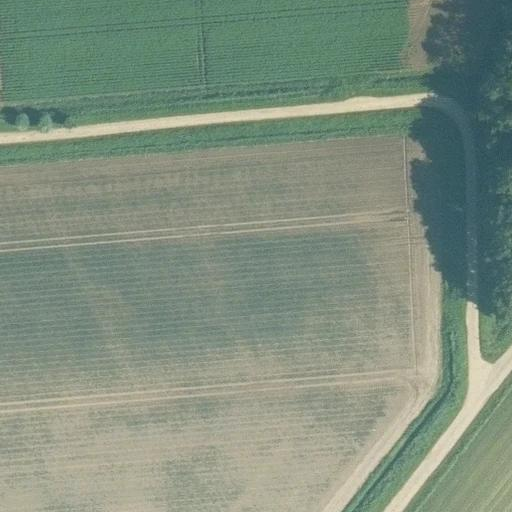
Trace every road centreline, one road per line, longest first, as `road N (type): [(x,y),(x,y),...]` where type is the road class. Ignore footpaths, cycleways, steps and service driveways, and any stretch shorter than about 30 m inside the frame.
road 1 (unclassified): [(471,406),(466,145),(453,116),(424,103),(0,143)]
road 2 (unclassified): [(389,511),(471,406)]
